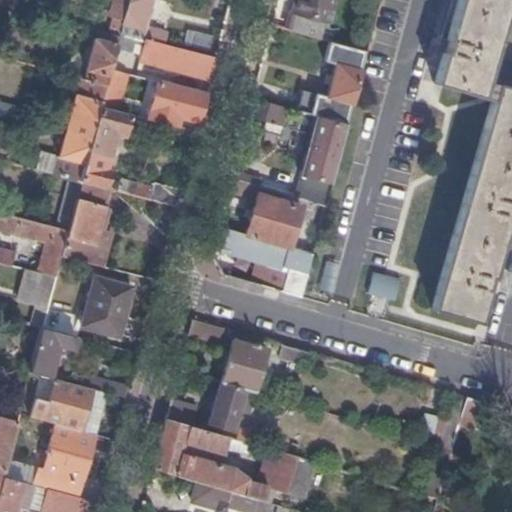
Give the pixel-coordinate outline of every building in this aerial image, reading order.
[(129,0),(116,0),(111,19),(123,23),(129,0)] [(120,35),(163,47),(166,34),(145,29),(152,0),(129,0),(123,23),(120,35)] [(295,0),(287,30),(321,39),(332,0),(295,0)] [(435,85),(482,99),(487,83),(510,0),(459,0),(448,39),(442,38),(440,45),(446,47),(435,85)] [(216,36),(192,30),(188,47),(212,54),(216,36)] [(119,39),(98,33),(96,41),(94,41),(85,72),(88,73),(86,82),(107,87),(114,58),(116,51),(119,39)] [(139,62),(210,81),(215,60),(163,47),(120,35),(119,39),(116,51),(141,57),(139,62)] [(336,64),(361,71),(366,52),(341,45),(336,64)] [(101,110),(116,113),(126,76),(134,79),(137,69),(132,67),(133,64),(114,58),(107,87),(101,110)] [(316,118),(346,126),(351,107),(352,106),(362,72),(361,71),(336,64),(326,98),(303,92),(297,112),(316,118)] [(86,82),(79,80),(58,159),(38,154),(34,172),(81,184),(81,183),(101,110),(107,87),(86,82)] [(487,83),(482,99),(492,102),(496,86),(487,83)] [(147,121),(164,125),(175,128),(177,118),(198,125),(206,96),(157,84),(147,121)] [(511,90),(496,86),(492,102),(430,310),(477,324),(486,294),(491,296),(493,287),(488,286),(508,220),(511,220),(511,212),(510,212),(511,204),(511,90)] [(251,100),(247,117),(281,127),(286,109),(251,100)] [(107,190),(176,208),(180,192),(154,185),(152,190),(121,182),(119,189),(107,185),(110,173),(108,172),(117,135),(124,137),(129,117),(116,113),(101,110),(81,183),(91,186),(107,190)] [(325,207),(331,184),(346,126),(316,118),(300,176),(294,198),(325,207)] [(161,137),(193,145),(196,134),(175,128),(164,125),(161,137)] [(260,188),(230,179),(226,194),(255,202),(257,195),(260,188)] [(105,198),(107,190),(91,186),(89,194),(105,198)] [(221,250),(306,277),(312,254),(282,246),(287,233),(272,228),(273,222),(288,226),(295,206),(257,195),(244,236),(227,230),(221,250)] [(77,201),(68,232),(61,259),(76,263),(81,243),(96,247),(105,208),(77,201)] [(68,232),(0,214),(0,228),(19,233),(17,237),(49,244),(40,274),(56,279),(61,259),(68,232)] [(0,265),(11,268),(14,258),(14,255),(0,251),(0,265)] [(14,258),(11,268),(26,272),(29,262),(14,258)] [(371,271),(366,294),(393,300),(398,277),(371,271)] [(36,306),(30,326),(42,330),(55,280),(26,272),(18,301),(36,306)] [(94,280),(81,330),(117,339),(131,290),(94,280)] [(220,345),(224,329),(192,320),(188,336),(220,345)] [(77,341),(42,331),(30,375),(41,378),(61,383),(62,377),(51,374),(58,348),(74,352),(77,341)] [(221,384),(254,393),(267,351),(234,341),(221,384)] [(297,367),(302,351),(287,346),(287,348),(283,346),(280,354),(289,357),(287,364),(297,367)] [(89,436),(101,394),(85,390),(61,383),(41,378),(29,420),(56,428),(89,436)] [(101,394),(125,400),(128,389),(112,385),(87,378),(85,390),(101,394)] [(248,412),(254,393),(221,384),(208,427),(232,434),(240,411),(248,412)] [(475,431),(484,404),(469,399),(460,427),(475,431)] [(197,409),(171,401),(166,421),(192,429),(197,409)] [(0,409),(0,420),(17,425),(19,418),(20,415),(0,409)] [(0,420),(0,473),(3,474),(7,462),(17,425),(0,420)] [(297,498),(307,463),(268,451),(258,487),(250,485),(250,480),(235,470),(182,455),(185,444),(222,455),(227,439),(192,429),(166,421),(152,471),(197,484),(270,505),(274,491),(297,498)] [(39,471),(34,488),(78,500),(95,438),(89,436),(56,428),(44,471),(40,469),(39,471)] [(238,442),(255,447),(258,434),(242,430),(238,442)] [(3,474),(2,479),(34,488),(39,471),(7,462),(3,474)] [(2,479),(0,487),(0,511),(15,511),(16,510),(24,511),(95,511),(98,504),(78,500),(34,488),(2,479)] [(269,511),(271,505),(270,505),(197,484),(191,504),(216,511),(225,511),(226,509),(234,511),(269,511)] [(170,511),(171,510),(143,502),(140,511),(170,511)]
